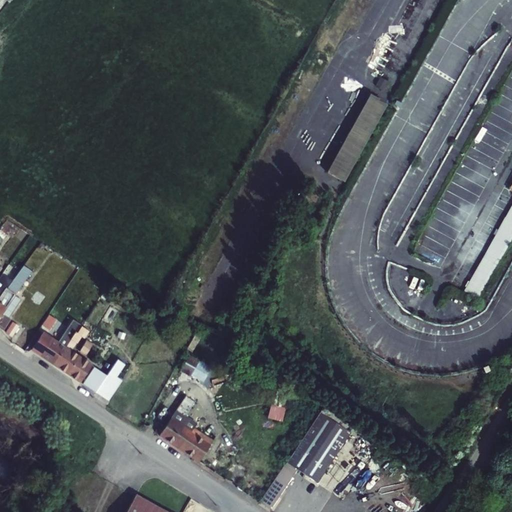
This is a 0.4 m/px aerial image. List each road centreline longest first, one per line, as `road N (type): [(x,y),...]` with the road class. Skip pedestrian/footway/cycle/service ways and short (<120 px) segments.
road 1 (unclassified): [(241,511),(0,349)]
road 2 (unclassified): [(511,390),(434,511)]
